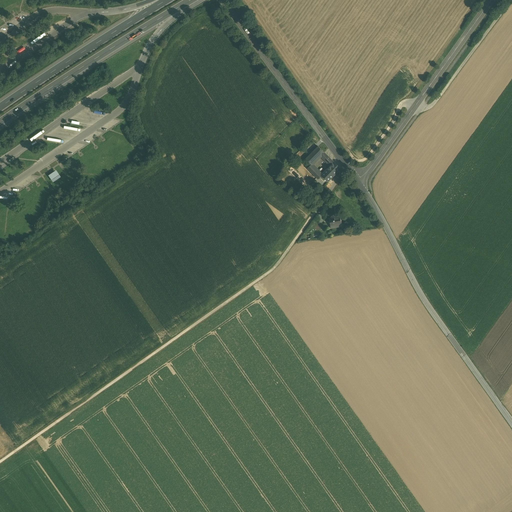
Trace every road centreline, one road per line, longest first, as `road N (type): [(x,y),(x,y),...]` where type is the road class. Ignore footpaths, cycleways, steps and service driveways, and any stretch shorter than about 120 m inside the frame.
road 1 (track): [(511,1),(434,102),(402,104),(361,161),(239,0)]
road 2 (track): [(0,465),(272,270),(302,230)]
road 3 (tertiary): [(359,182),(425,298),(511,423)]
road 4 (tertiary): [(491,0),(359,182)]
road 5 (motorway): [(0,122),(180,5)]
road 6 (tertiary): [(222,0),(349,168)]
road 7 (motorway): [(166,0),(0,106)]
